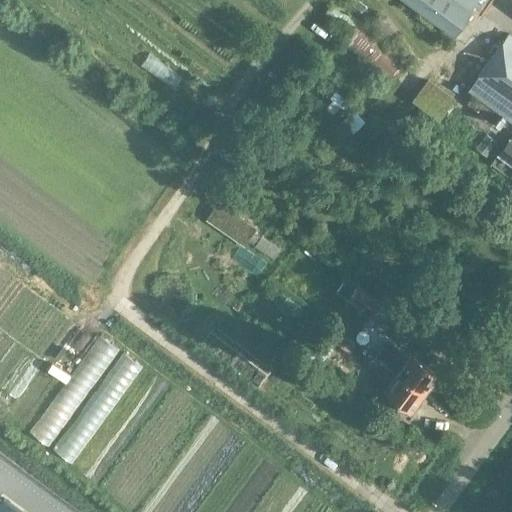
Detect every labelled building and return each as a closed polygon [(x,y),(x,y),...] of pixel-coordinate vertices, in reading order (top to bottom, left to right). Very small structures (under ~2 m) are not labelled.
[(476,0),(474,3),(469,0),(404,0),(453,35),(478,0),(476,0)] [(386,78),(401,63),(365,27),(350,43),(386,78)] [(511,35),(508,33),(478,74),(479,74),(511,98),(511,35)] [(176,85),(183,73),(150,52),(142,64),(176,85)] [(511,98),(479,74),(468,88),(511,120),(511,98)] [(410,99),(437,119),(454,97),(426,77),(410,99)] [(495,154),(511,166),(511,138),(509,136),(495,154)] [(206,219),(244,246),(257,227),(219,201),(206,219)] [(276,257),(281,246),(261,236),(255,247),(276,257)] [(277,272),(300,292),(308,282),(285,263),(277,272)] [(37,425),(57,438),(120,345),(100,332),(37,425)] [(438,375),(411,355),(409,357),(392,344),(392,341),(390,339),(387,339),(385,340),(383,342),(384,345),(375,357),(374,356),(373,357),(424,394),(438,375)] [(103,392),(119,401),(143,361),(123,350),(107,378),(101,375),(98,380),(106,385),(103,392)] [(424,394),(373,357),(368,365),(378,372),(371,383),(383,392),(410,412),(424,394)] [(23,511),(3,497),(0,501),(0,511),(23,511)]
